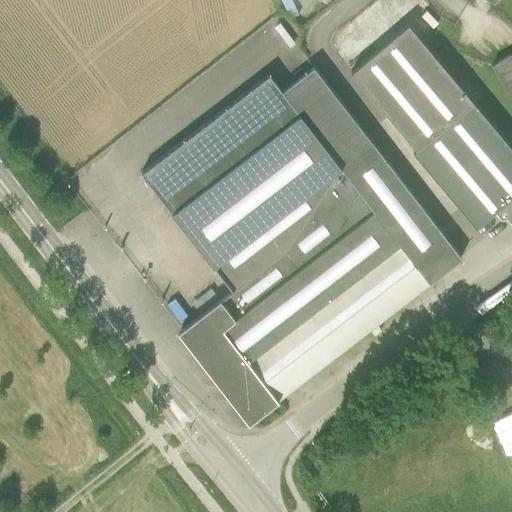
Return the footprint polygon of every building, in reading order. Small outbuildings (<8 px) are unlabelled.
[(499,207),(500,208),(499,211),(501,214),(505,214),(508,217),(511,214),(511,147),(473,101),(408,22),(350,71),(415,149),(412,151),(475,227),(499,207)] [(511,52),(492,65),(511,99),(511,52)] [(461,257),(313,66),(282,90),(300,113),(172,211),(232,290),(221,299),(220,298),(178,331),(249,422),(278,399),(278,398),(369,327),(461,257)] [(300,113),(282,90),(268,72),(140,170),(172,211),(300,113)] [(318,489),(310,495),(322,511),(323,511),(331,507),(318,489)]
